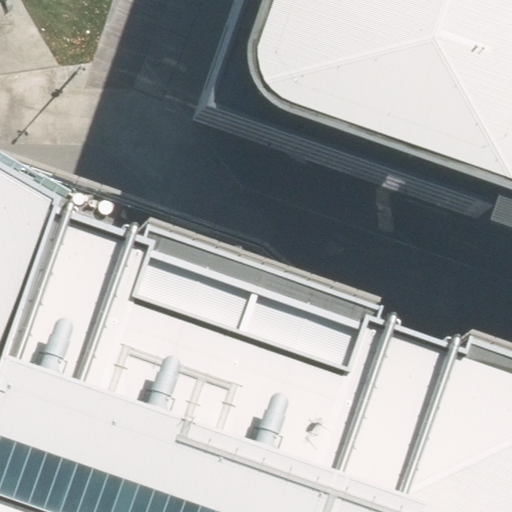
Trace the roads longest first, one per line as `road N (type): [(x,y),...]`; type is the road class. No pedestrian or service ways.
road 1 (residential): [(511,301),(103,134)]
road 2 (residential): [(157,0),(103,134)]
